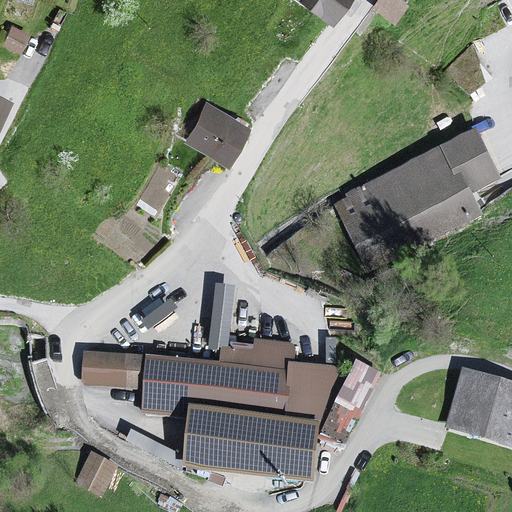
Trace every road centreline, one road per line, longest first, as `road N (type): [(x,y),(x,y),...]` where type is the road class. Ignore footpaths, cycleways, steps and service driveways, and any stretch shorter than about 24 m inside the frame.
road 1 (unclassified): [(67,327),(212,214),(365,0)]
road 2 (unclassified): [(231,511),(117,449),(71,411),(61,372),(67,327)]
